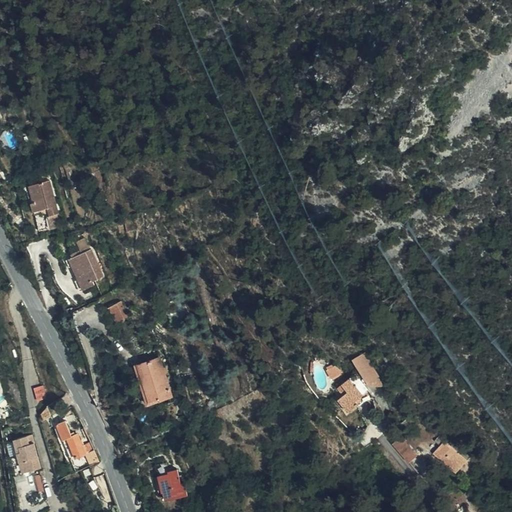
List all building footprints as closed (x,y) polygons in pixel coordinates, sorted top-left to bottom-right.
[(54,181),(42,184),(29,187),(33,205),(32,205),(33,212),(50,209),(52,216),(57,215),(61,215),(54,181)] [(98,273),(86,246),(65,255),(79,286),(90,281),(88,277),(98,273)] [(103,304),(111,320),(125,313),(117,297),(103,304)] [(368,388),(379,390),(384,387),(365,353),(352,360),(368,388)] [(171,400),(160,360),(137,366),(148,406),(171,400)] [(371,396),(354,375),(337,388),(343,396),(337,401),(347,413),(371,396)] [(78,445),(74,436),(71,437),(67,425),(65,426),(63,421),(61,423),(56,409),(45,414),(62,462),(74,458),(69,448),(78,445)] [(391,428),(388,418),(379,423),(383,434),(391,428)] [(86,441),(83,433),(74,436),(78,445),(86,441)] [(33,436),(19,440),(23,455),(17,456),(22,477),(41,472),(33,436)] [(433,454),(454,474),(470,457),(457,445),(453,450),(438,436),(433,442),(439,448),(433,454)] [(393,444),(407,463),(417,456),(402,437),(393,444)] [(23,455),(19,440),(14,441),(17,456),(23,455)] [(174,501),(175,503),(191,497),(187,485),(186,485),(181,470),(170,474),(171,476),(161,479),(164,491),(170,503),(174,501)]
